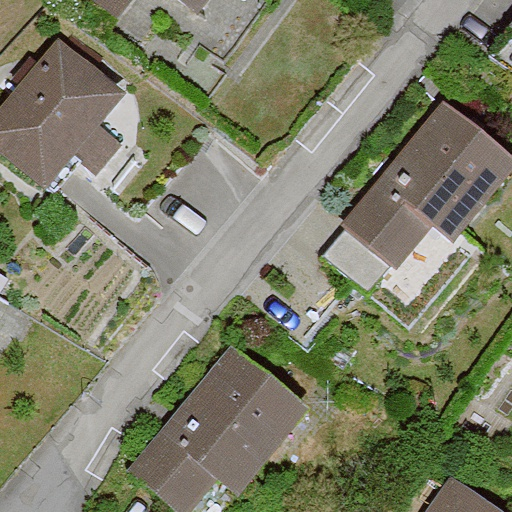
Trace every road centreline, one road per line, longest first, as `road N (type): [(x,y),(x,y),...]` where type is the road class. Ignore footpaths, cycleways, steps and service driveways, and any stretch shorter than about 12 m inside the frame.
road 1 (residential): [(426,0),(48,511)]
road 2 (motorway): [(511,365),(207,511)]
